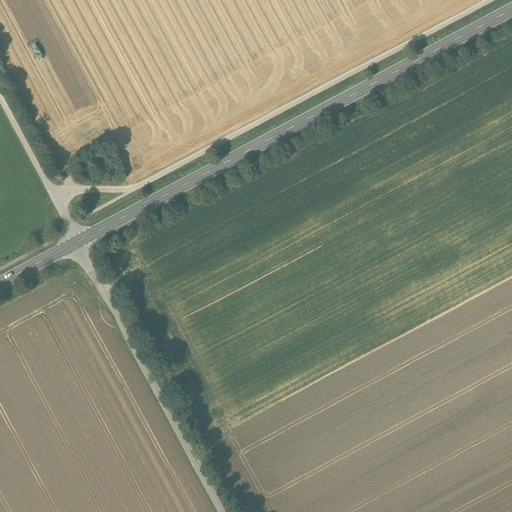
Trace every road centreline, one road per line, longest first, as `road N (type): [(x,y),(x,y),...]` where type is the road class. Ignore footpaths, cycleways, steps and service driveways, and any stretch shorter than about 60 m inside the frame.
road 1 (secondary): [(0,283),(511,9)]
road 2 (track): [(483,0),(132,190),(82,189),(53,198),(76,242)]
